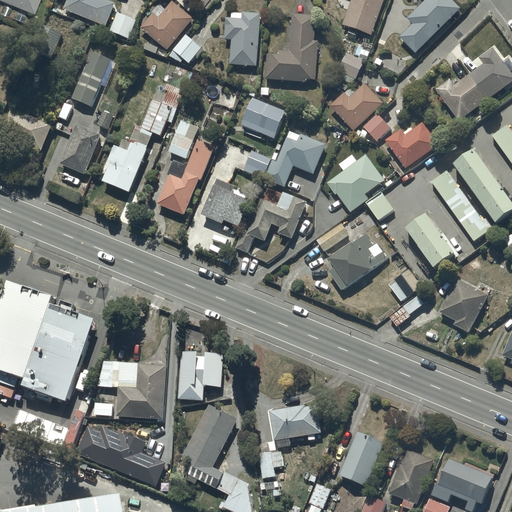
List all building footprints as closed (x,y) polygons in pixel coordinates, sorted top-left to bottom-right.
[(9,0),(33,11),(38,0),(9,0)] [(68,0),(65,8),(107,26),(116,3),(108,0),(68,0)] [(215,0),(195,0),(208,10),(215,0)] [(351,0),(343,24),(372,35),(384,0),(351,0)] [(413,24),(400,37),(416,53),(461,8),(453,0),(425,0),(407,18),(413,24)] [(160,5),(142,28),(169,50),(195,18),(173,2),(167,10),(160,5)] [(259,66),(262,13),(244,12),(244,13),(233,12),(232,18),(227,18),(225,40),(232,40),(231,64),(259,66)] [(137,21),(118,13),(111,30),(129,38),(137,21)] [(281,55),(268,55),(267,79),(308,81),(308,79),(316,79),(318,41),(315,41),(316,15),(293,14),(291,51),(281,51),(281,55)] [(34,49),(51,58),(63,34),(45,25),(34,49)] [(187,35),(171,56),(182,62),(185,58),(191,63),(203,48),(187,35)] [(450,79),(436,89),(459,120),(511,81),(511,73),(510,71),(511,69),(511,62),(509,58),(503,62),(493,48),(480,58),(484,64),(455,85),(450,79)] [(94,52),(74,98),(92,106),(102,84),(106,86),(117,62),(94,52)] [(365,61),(347,53),(339,70),(341,72),(339,77),(353,84),(355,78),(356,79),(365,61)] [(161,135),(167,121),(173,123),(187,90),(168,82),(165,89),(169,91),(167,94),(158,91),(148,114),(142,127),(138,125),(132,139),(134,140),(130,151),(116,145),(109,161),(112,162),(104,181),(131,192),(149,150),(147,149),(155,132),(161,135)] [(351,87),(331,106),(354,130),(383,103),(365,84),(356,92),(351,87)] [(254,98),(243,125),(276,138),(287,111),(254,98)] [(3,135),(43,151),(53,124),(14,109),(3,135)] [(115,115),(104,111),(98,125),(108,130),(115,115)] [(378,115),(364,127),(377,141),(391,129),(378,115)] [(200,128),(183,121),(170,152),(188,158),(200,128)] [(402,129),(386,141),(406,168),(438,145),(423,123),(406,135),(402,129)] [(78,124),(62,164),(86,174),(102,135),(78,124)] [(511,132),(508,126),(493,136),(511,162),(511,132)] [(286,188),(295,165),(315,174),(327,144),(302,134),(300,142),(288,137),(279,163),(273,160),(266,180),(286,188)] [(171,173),(158,203),(186,214),(201,178),(203,179),(216,147),(199,140),(183,179),(171,173)] [(511,201),(474,150),(455,163),(497,221),(511,210),(511,201)] [(265,178),(272,159),(253,151),(245,171),(265,178)] [(345,171),(328,183),(337,194),(338,193),(352,212),(369,199),(366,195),(386,179),(367,155),(358,161),(353,155),(341,165),(345,171)] [(447,171),(432,182),(475,241),(490,230),(447,171)] [(219,179),(203,214),(224,223),(226,220),(240,226),(251,200),(233,193),(236,186),(219,179)] [(245,231),(237,247),(249,252),(256,236),(266,241),(274,223),(282,227),(280,233),(293,238),(308,202),(285,192),(279,206),(263,200),(250,234),(245,231)] [(381,192),(367,203),(379,219),(394,209),(381,192)] [(427,214),(407,228),(435,267),(455,252),(427,214)] [(343,224),(318,240),(326,251),(350,234),(343,224)] [(336,267),(330,272),(343,290),(388,257),(378,243),(375,246),(366,235),(355,243),(354,242),(330,259),(336,267)] [(410,269),(389,284),(402,301),(422,286),(410,269)] [(90,306),(6,273),(0,287),(0,366),(57,389),(90,306)] [(456,279),(440,312),(457,321),(455,324),(470,332),(489,296),(456,279)] [(511,333),(503,355),(511,358),(511,360),(511,363),(511,333)] [(200,357),(200,352),(182,352),(180,399),(204,401),(205,386),(223,387),(225,353),(208,353),(208,357),(200,357)] [(169,368),(139,366),(138,390),(119,389),(117,420),(166,423),(169,368)] [(114,404),(96,403),(96,415),(113,415),(114,404)] [(317,405),(272,412),(276,442),(322,435),(317,405)] [(241,421),(213,407),(187,458),(196,463),(189,477),(219,492),(228,475),(217,470),(241,421)] [(387,445),(359,434),(341,477),(368,489),(387,445)] [(127,441),(111,435),(106,464),(121,467),(127,441)] [(150,438),(132,438),(132,454),(134,454),(134,463),(138,463),(138,476),(148,476),(148,483),(162,483),(162,477),(170,477),(171,454),(149,453),(150,438)] [(272,452),(261,453),(264,477),(276,476),(275,467),(283,466),(282,452),(273,453),(272,452)] [(436,463),(411,453),(405,468),(403,467),(391,496),(419,506),(436,463)] [(494,475),(451,460),(441,486),(438,485),(433,498),(450,504),(453,496),(470,503),(467,511),(469,511),(474,511),(478,503),(483,505),(494,475)] [(324,511),(332,490),(317,484),(309,505),(312,506),(322,510),(324,511)] [(0,511),(120,511),(117,490),(0,509),(0,511)] [(384,511),(387,504),(370,497),(363,511),(384,511)] [(447,511),(450,507),(430,499),(424,511),(447,511)]
